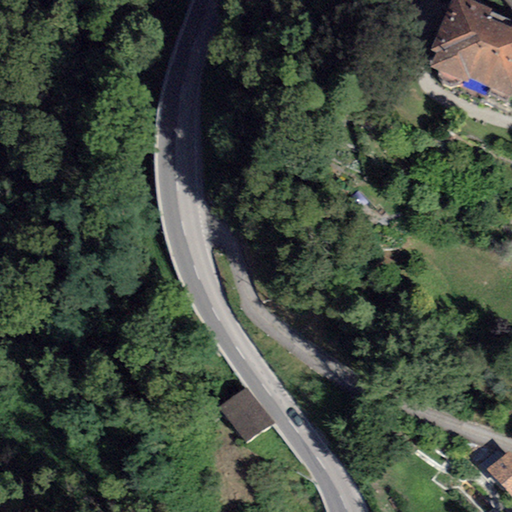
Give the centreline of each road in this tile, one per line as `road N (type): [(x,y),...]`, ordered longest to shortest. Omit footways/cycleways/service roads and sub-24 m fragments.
road 1 (residential): [(511,446),(397,408),(280,333),(252,305),(225,239),(184,223)]
road 2 (secondary): [(184,223),(222,328),(329,473),(347,511)]
road 3 (secondary): [(214,0),(189,65),(180,124),(184,223)]
